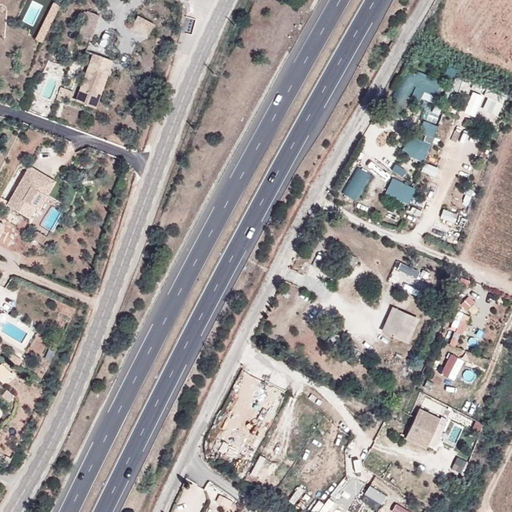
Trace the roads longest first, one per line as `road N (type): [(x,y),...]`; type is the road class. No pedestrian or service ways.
road 1 (motorway): [(102,511),(225,261),(375,0)]
road 2 (unclassified): [(431,0),(329,171),(160,511)]
road 3 (motorway): [(341,0),(199,251),(71,511)]
road 4 (secondary): [(220,12),(106,307)]
road 5 (secondary): [(106,307),(69,401),(10,511)]
road 6 (unknown): [(306,216),(417,240),(511,274)]
